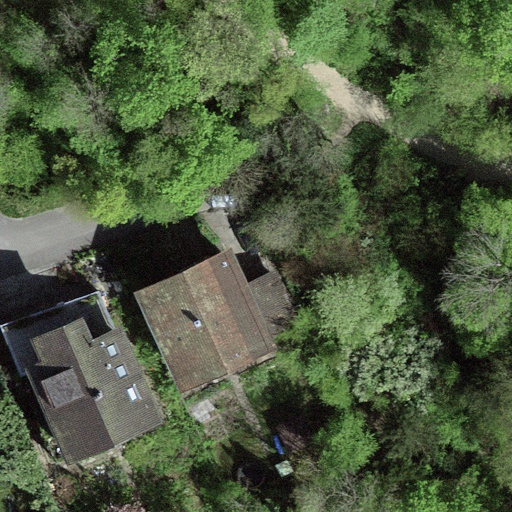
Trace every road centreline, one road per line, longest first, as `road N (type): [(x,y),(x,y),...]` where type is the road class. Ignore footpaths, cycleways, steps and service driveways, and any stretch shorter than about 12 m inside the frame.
road 1 (residential): [(222,162),(0,251)]
road 2 (track): [(222,162),(356,99)]
